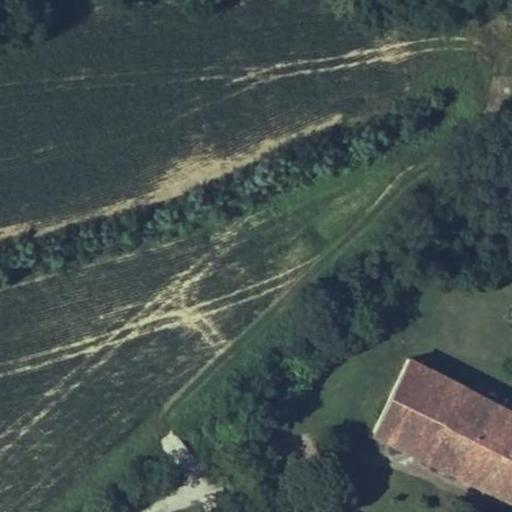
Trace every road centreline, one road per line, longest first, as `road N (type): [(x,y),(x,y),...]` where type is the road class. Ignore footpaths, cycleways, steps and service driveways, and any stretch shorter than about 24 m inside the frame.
road 1 (track): [(194,484),(162,437),(166,398),(473,122),(511,62)]
road 2 (unclassified): [(492,506),(389,462),(234,474),(194,484),(150,511)]
